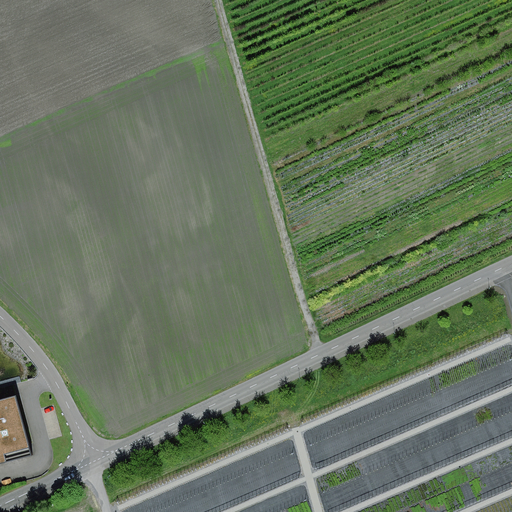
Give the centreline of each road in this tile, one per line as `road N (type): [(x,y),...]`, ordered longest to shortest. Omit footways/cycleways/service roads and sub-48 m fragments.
road 1 (residential): [(93,462),(511,264)]
road 2 (track): [(511,337),(106,511)]
road 3 (track): [(220,0),(320,355)]
road 4 (track): [(225,511),(511,389)]
road 5 (track): [(511,443),(350,511)]
road 6 (residential): [(0,317),(54,379),(93,462)]
